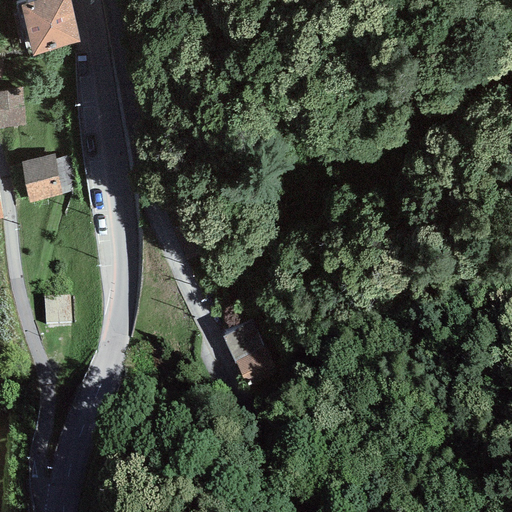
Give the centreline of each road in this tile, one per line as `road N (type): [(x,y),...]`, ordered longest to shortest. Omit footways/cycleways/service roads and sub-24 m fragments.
road 1 (unclassified): [(119,0),(156,212),(297,511)]
road 2 (tertiary): [(61,511),(122,284),(88,0)]
road 3 (residential): [(0,171),(15,281),(48,391),(40,496),(60,511)]
